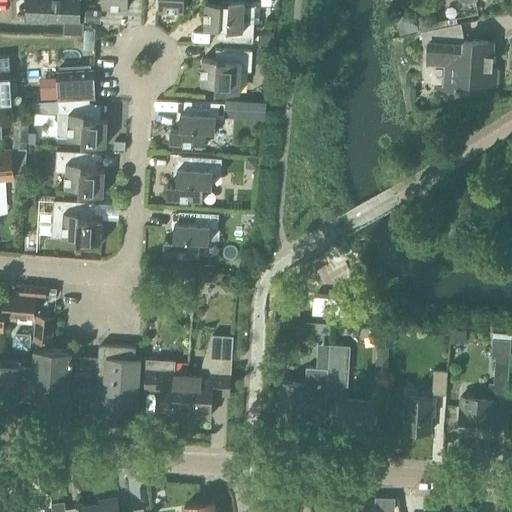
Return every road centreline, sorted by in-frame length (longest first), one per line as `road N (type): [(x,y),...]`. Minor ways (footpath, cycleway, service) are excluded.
road 1 (residential): [(0,266),(104,275),(130,260),(142,54)]
road 2 (residential): [(511,484),(252,467)]
road 3 (residential): [(252,467),(0,452)]
